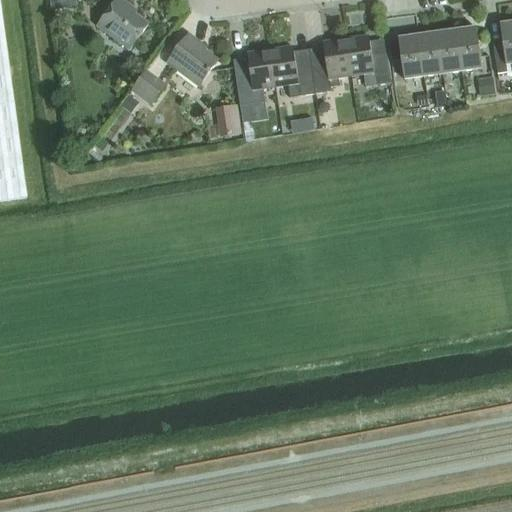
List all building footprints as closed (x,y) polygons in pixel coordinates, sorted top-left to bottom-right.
[(130,52),(149,27),(128,12),(130,9),(119,1),(98,28),(130,52)] [(0,203),(26,200),(0,13),(0,203)] [(504,51),(493,53),(497,77),(511,74),(511,25),(501,27),(504,51)] [(477,30),(457,33),(463,74),(482,71),(477,30)] [(457,33),(438,36),(444,77),(463,74),(457,33)] [(438,36),(418,38),(424,79),(444,77),(438,36)] [(200,89),(218,64),(198,49),(200,46),(189,37),(168,65),(200,89)] [(418,38),(399,41),(405,82),(424,79),(418,38)] [(369,39),(346,42),(352,78),(364,77),(366,90),(391,86),(385,49),(371,51),(369,39)] [(339,80),(352,78),(346,42),(324,45),(324,50),(309,52),(310,60),(316,97),(331,94),(331,90),(340,88),(339,80)] [(310,60),(309,52),(294,54),(294,49),(271,53),(276,89),(289,87),(290,101),(316,97),(310,60)] [(264,91),(276,89),(271,53),(248,56),(250,68),(235,70),(243,126),(254,124),(251,107),(266,105),(264,91)] [(152,107),(166,88),(147,73),(133,93),(152,107)] [(493,80),(478,82),(480,99),(495,97),(493,80)] [(446,110),(444,93),(435,95),(437,111),(446,110)] [(129,97),(121,108),(132,116),(140,106),(129,97)] [(428,107),(427,97),(416,98),(418,109),(428,107)] [(241,137),(237,108),(217,111),(221,140),(241,137)] [(305,122),(307,135),(314,133),(312,121),(305,122)]
